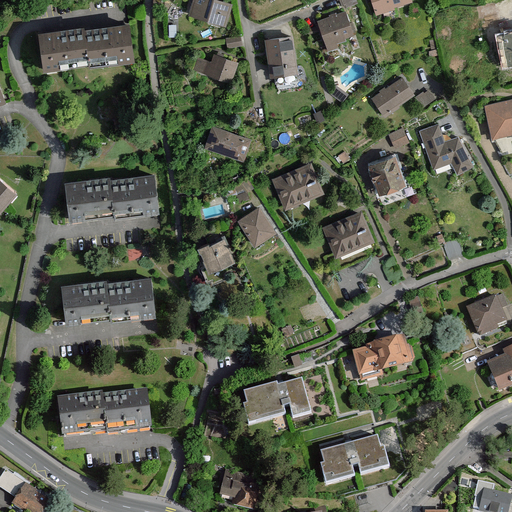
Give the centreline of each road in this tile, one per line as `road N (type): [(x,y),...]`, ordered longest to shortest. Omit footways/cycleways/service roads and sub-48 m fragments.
road 1 (secondary): [(0,434),(89,496),(148,511)]
road 2 (tertiary): [(397,511),(481,430),(511,414)]
